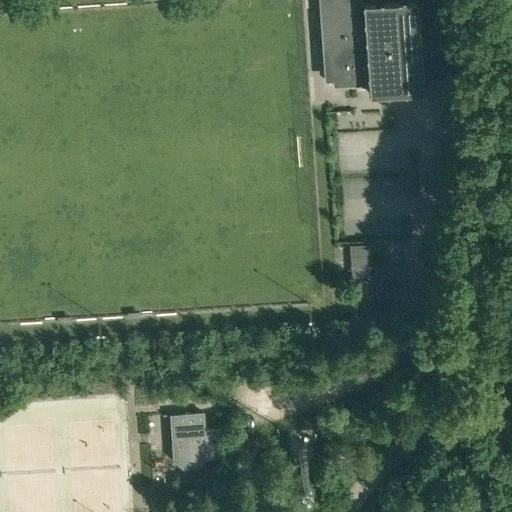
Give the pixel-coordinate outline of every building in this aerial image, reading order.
[(369,81),(369,91),(398,89),(425,87),(424,76),(444,75),(438,0),(320,0),(325,58),(331,57),(333,84),(369,81)] [(372,276),(370,243),(349,244),(351,278),(358,277),(358,297),(372,296),(372,276)] [(385,262),(373,262),(375,297),(387,296),(385,262)] [(125,366),(125,373),(137,373),(137,365),(126,365),(126,366),(125,366)] [(175,458),(184,465),(199,464),(206,456),(217,455),(216,428),(204,429),(203,412),(172,414),(175,458)] [(193,469),(194,482),(205,481),(204,468),(193,469)]
